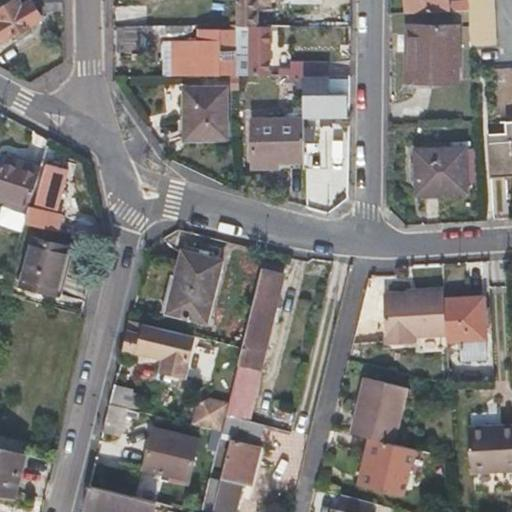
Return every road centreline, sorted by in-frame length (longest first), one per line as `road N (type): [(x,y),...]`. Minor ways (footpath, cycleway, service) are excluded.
road 1 (residential): [(58,511),(122,253),(121,189)]
road 2 (residential): [(121,189),(365,244)]
road 3 (residential): [(369,0),(365,244)]
road 4 (residential): [(365,244),(511,237)]
road 5 (residential): [(104,140),(89,69),(88,0)]
